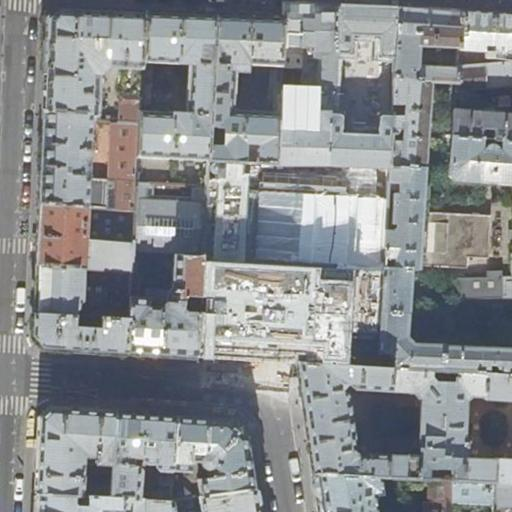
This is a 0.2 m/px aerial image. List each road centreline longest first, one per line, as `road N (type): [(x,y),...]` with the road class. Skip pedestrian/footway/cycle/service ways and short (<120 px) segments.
road 1 (residential): [(5,371),(250,394),(271,417),(288,511)]
road 2 (residential): [(18,0),(7,221)]
road 3 (residential): [(7,221),(5,371)]
road 4 (residential): [(5,371),(2,511)]
